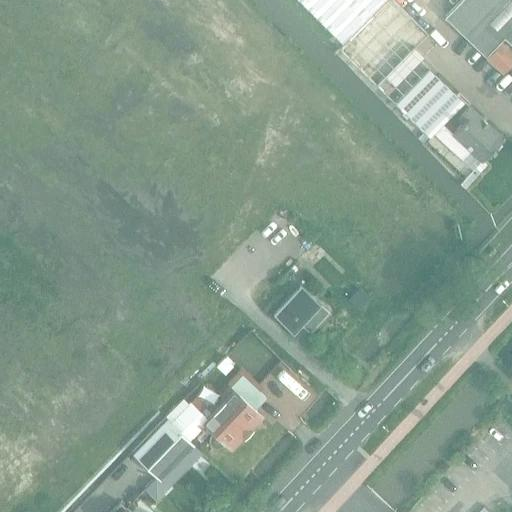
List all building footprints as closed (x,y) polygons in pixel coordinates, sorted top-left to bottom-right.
[(293,0),(341,47),(387,0),(293,0)] [(511,0),(460,0),(444,18),(485,56),(503,37),(511,45),(511,0)] [(511,53),(502,44),(489,59),(503,73),(511,63),(511,53)] [(429,67),(394,102),(429,136),(432,132),(442,122),(452,132),(451,133),(481,161),(502,139),(468,107),(469,106),(463,101),(429,67)] [(390,82),(384,76),(377,84),(383,90),(390,82)] [(360,289),(350,301),(359,309),(370,298),(360,289)] [(207,422),(204,425),(224,445),(255,412),(254,411),(266,397),(242,374),(229,387),(234,392),(207,422)] [(170,423),(165,418),(131,453),(159,481),(194,445),(189,441),(201,429),(192,421),(200,414),(189,404),(170,423)] [(202,453),(193,462),(210,480),(219,471),(202,453)] [(151,480),(143,488),(151,495),(158,488),(151,480)] [(129,511),(119,502),(109,511),(129,511)]
